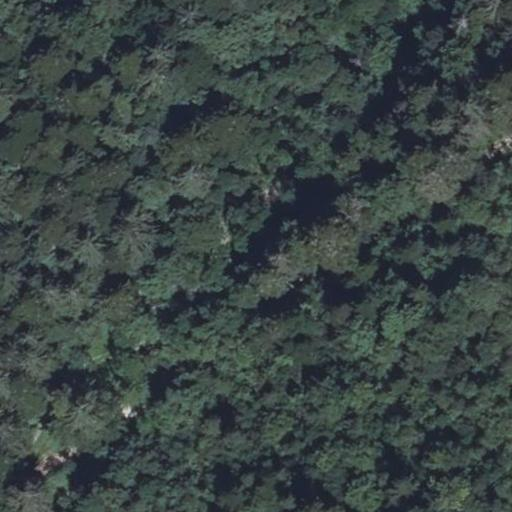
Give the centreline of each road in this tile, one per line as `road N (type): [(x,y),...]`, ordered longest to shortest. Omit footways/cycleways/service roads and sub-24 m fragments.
road 1 (track): [(424,0),(368,130),(208,282),(90,365),(0,492)]
road 2 (track): [(0,496),(116,420),(292,285),(511,139)]
